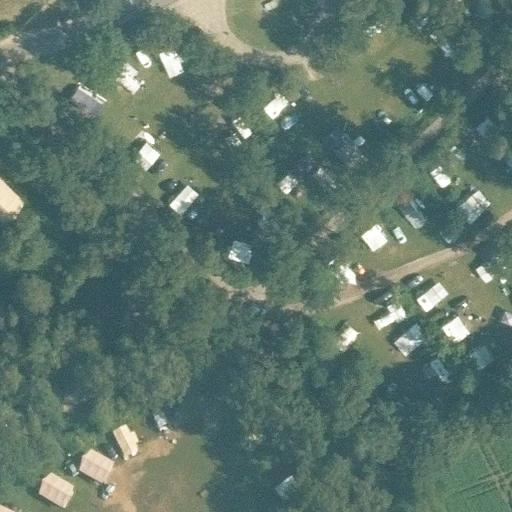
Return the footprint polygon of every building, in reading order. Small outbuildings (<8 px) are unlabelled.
[(0,214),(5,221),(28,200),(0,169),(0,214)] [(361,236),(374,256),(394,242),(382,223),(361,236)] [(122,253),(80,292),(119,334),(161,295),(122,253)] [(484,265),(495,277),(509,265),(498,253),(484,265)] [(146,443),(170,433),(161,411),(137,421),(146,443)] [(118,461),(143,448),(128,420),(103,434),(118,461)] [(84,480),(108,467),(94,442),(70,456),(84,480)] [(53,498),(78,486),(67,463),(42,474),(53,498)] [(12,495),(20,511),(31,511),(47,504),(36,483),(12,495)]
